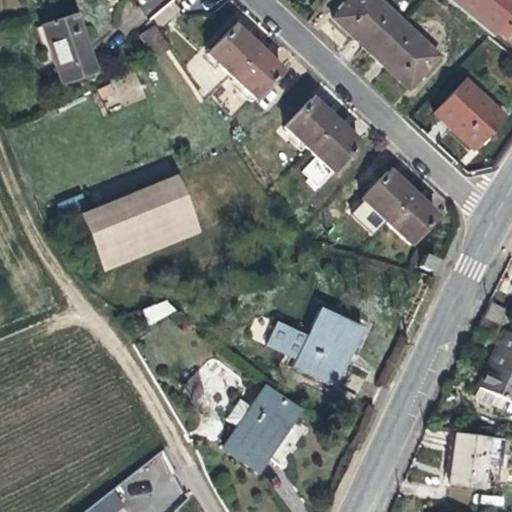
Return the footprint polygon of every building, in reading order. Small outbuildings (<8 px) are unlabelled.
[(370,54),(400,22),(377,0),(348,0),(331,18),(348,34),(370,54)] [(511,11),(511,0),(445,0),(489,36),(491,37),(511,11)] [(158,26),(181,14),(175,1),(152,13),(158,26)] [(84,41),(75,15),(40,27),(59,84),(95,72),(84,41)] [(407,90),(438,58),(400,22),(370,54),(392,76),(407,90)] [(229,76),(256,48),(244,37),(232,25),(205,54),(229,76)] [(168,49),(153,26),(138,35),(154,59),(168,49)] [(254,100),(280,71),(270,61),(256,48),(229,76),(254,100)] [(143,96),(136,74),(97,86),(105,108),(143,96)] [(503,117),(463,80),(432,113),(449,128),(472,150),(503,117)] [(306,150),(334,121),(318,106),(309,98),(282,127),(306,150)] [(331,173),(358,144),(345,131),(334,121),(306,150),(331,173)] [(383,222),(411,193),(400,183),(386,171),(359,199),(383,222)] [(198,233),(174,176),(78,217),(101,273),(198,233)] [(408,245),(435,217),(424,206),(411,193),(383,222),(408,245)] [(428,273),(434,260),(421,255),(416,267),(428,273)] [(147,323),(174,313),(169,298),(142,308),(147,323)] [(350,352),(362,329),(317,307),(304,335),(274,321),(263,344),(294,359),(290,367),(329,386),(339,364),(346,350),(350,352)] [(511,404),(511,402),(511,334),(504,330),(492,357),(477,388),(511,404)] [(201,391),(196,370),(181,386),(191,404),(201,391)] [(279,436),(297,411),(262,388),(249,407),(235,428),(220,449),(254,472),(279,436)] [(235,428),(249,407),(237,400),(223,419),(235,428)] [(480,488),(488,438),(454,433),(452,450),(448,481),(447,484),(480,488)] [(118,511),(128,504),(118,490),(88,511),(118,511)]
